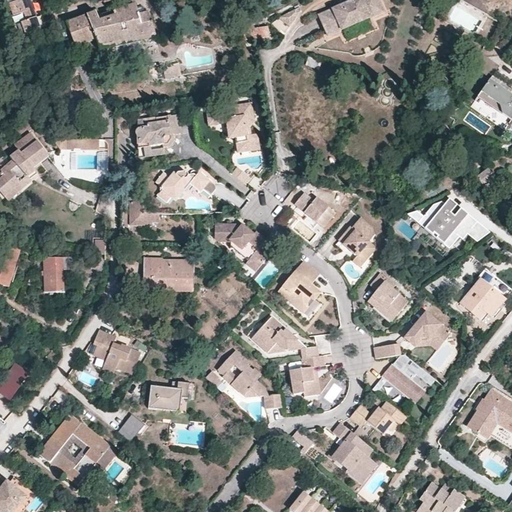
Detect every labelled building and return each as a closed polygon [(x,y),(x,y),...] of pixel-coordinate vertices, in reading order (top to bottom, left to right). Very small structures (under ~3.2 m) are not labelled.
[(39,28),(29,0),(14,0),(9,2),(14,15),(23,11),(26,20),(20,22),(23,34),(39,28)] [(381,0),(349,0),(332,7),(319,13),(326,30),(329,35),(342,29),(372,16),(386,11),(381,0)] [(458,0),(481,12),(486,3),(480,0),(458,0)] [(156,36),(149,11),(138,15),(135,3),(99,15),(96,7),(90,9),(91,12),(74,18),(67,21),(77,46),(85,43),(89,53),(142,39),(156,36)] [(302,10),(299,6),(280,16),(291,27),(302,10)] [(270,37),(268,26),(255,28),(254,23),(243,25),(245,37),(254,36),(255,40),(270,37)] [(60,67),(52,67),(52,77),(61,77),(60,67)] [(182,75),(182,68),(164,71),(166,76),(175,77),(182,75)] [(511,95),(511,89),(493,76),(490,80),(511,95)] [(511,95),(490,80),(480,93),(499,106),(501,115),(511,122),(511,121),(511,95)] [(508,126),(511,122),(501,115),(499,106),(480,93),(474,101),(508,126)] [(238,152),(261,149),(253,101),(230,105),(231,116),(226,117),(230,138),(233,138),(236,137),(238,152)] [(206,124),(219,124),(218,113),(205,113),(206,124)] [(182,132),(179,114),(138,119),(142,147),(145,147),(146,157),(166,154),(165,148),(171,148),(174,143),(177,140),(176,133),(182,132)] [(29,180),(36,173),(34,171),(42,164),(48,158),(29,136),(15,149),(20,155),(11,162),(14,165),(1,177),(4,181),(0,184),(0,194),(6,202),(15,193),(19,196),(32,184),(31,183),(29,180)] [(99,149),(99,139),(61,139),(61,149),(99,149)] [(253,178),(238,166),(232,172),(247,185),(253,178)] [(496,177),(492,172),(489,168),(477,177),(482,184),(483,186),(496,177)] [(162,186),(160,187),(163,189),(172,197),(177,201),(185,189),(191,183),(202,191),(204,188),(211,194),(213,193),(214,191),(217,188),(215,183),(211,180),(200,170),(197,174),(195,172),(189,174),(189,176),(182,178),(176,174),(177,173),(175,171),(170,177),(162,186)] [(170,177),(164,172),(157,181),(162,186),(170,177)] [(38,176),(36,173),(29,180),(31,183),(38,176)] [(172,197),(163,189),(158,195),(167,203),(172,197)] [(330,204),(340,207),(344,192),(334,190),(330,204)] [(9,205),(19,196),(15,193),(6,202),(9,205)] [(295,206),(323,228),(335,213),(316,198),(314,201),(304,193),(295,206)] [(476,243),(489,233),(459,208),(453,216),(449,213),(456,205),(448,198),(443,203),(440,201),(432,204),(422,216),(415,211),(406,214),(406,216),(448,250),(458,238),(461,241),(466,235),(476,243)] [(161,216),(142,215),(142,203),(131,202),(131,227),(154,227),(153,224),(160,224),(161,216)] [(320,232),(323,228),(295,206),(291,209),(317,230),(320,232)] [(362,253),(368,258),(377,247),(370,241),(376,235),(372,228),(361,218),(353,228),(350,227),(340,241),(350,250),(358,256),(362,253)] [(255,235),(242,224),(215,224),(215,239),(219,243),(228,243),(230,244),(231,249),(234,249),(248,261),(246,264),(256,272),(281,242),(271,234),(267,239),(266,240),(262,237),(257,233),(255,235)] [(106,255),(106,242),(106,240),(96,240),(95,250),(106,255)] [(0,258),(0,275),(0,276),(0,277),(0,284),(11,288),(22,249),(9,246),(5,260),(0,258)] [(361,266),(368,258),(362,253),(358,256),(354,261),(361,266)] [(106,261),(91,254),(87,265),(105,274),(106,261)] [(73,258),(44,259),(43,259),(44,294),(64,294),(64,281),(64,271),(74,270),(73,258)] [(144,272),(144,288),(194,290),(195,261),(145,258),(144,272)] [(321,275),(305,262),(279,292),(290,301),(304,314),(309,309),(307,303),(310,299),(314,302),(321,294),(311,287),(308,284),(311,280),(315,283),(321,275)] [(411,302),(395,289),(399,285),(384,273),(373,286),(379,291),(375,296),(370,302),(395,322),(411,302)] [(492,318),(506,301),(501,297),(504,294),(491,284),(489,286),(481,280),(469,294),(461,304),(481,320),(486,313),(492,318)] [(461,304),(469,294),(464,290),(455,299),(461,304)] [(307,303),(309,309),(311,311),(316,304),(314,302),(310,299),(307,303)] [(509,304),(506,301),(492,318),(496,321),(501,314),(509,304)] [(438,343),(442,346),(449,337),(450,331),(426,313),(420,320),(422,322),(419,326),(416,325),(407,336),(416,343),(438,343)] [(301,343),(272,316),(251,339),(269,355),(300,349),(301,360),(302,360),(320,357),(317,347),(306,348),(301,343)] [(104,366),(115,370),(116,368),(132,374),(140,352),(125,346),(123,348),(118,346),(113,344),(115,336),(99,330),(94,344),(97,345),(101,346),(97,357),(106,361),(104,366)] [(437,351),(442,346),(438,343),(416,343),(407,336),(405,339),(416,348),(432,348),(437,351)] [(376,360),(401,356),(399,345),(374,349),(376,360)] [(250,363),(236,350),(217,371),(224,376),(222,378),(242,396),(250,388),(260,397),(264,397),(265,410),(273,409),(282,408),(281,394),(268,396),(266,388),(257,380),(262,375),(255,368),(253,370),(248,365),(250,363)] [(437,381),(404,355),(395,366),(394,365),(389,372),(383,379),(384,379),(374,391),(378,395),(388,383),(417,406),(428,392),(414,381),(418,376),(433,387),(437,381)] [(320,357),(302,360),(302,362),(303,370),(292,372),(291,372),(295,395),(304,393),(305,398),(320,396),(317,377),(316,368),(324,367),(323,356),(320,357)] [(303,370),(302,362),(290,363),(292,372),(303,370)] [(9,386),(22,369),(17,365),(4,383),(9,386)] [(0,392),(9,400),(29,373),(22,369),(9,386),(4,383),(0,388),(0,392)] [(219,377),(212,371),(206,377),(221,391),(224,387),(221,384),(222,382),(219,379),(219,377)] [(180,401),(187,402),(189,387),(178,386),(177,394),(170,393),(171,391),(150,389),(149,400),(147,412),(157,413),(159,405),(172,407),(172,414),(179,415),(180,401)] [(260,397),(250,388),(242,396),(246,399),(260,397)] [(511,449),(511,404),(491,391),(480,408),(468,427),(480,435),(477,439),(486,444),(491,436),(511,449)] [(402,426),(408,418),(388,403),(382,410),(381,409),(373,418),(368,414),(365,418),(356,411),(355,413),(351,418),(361,426),(367,420),(386,436),(397,422),(402,426)] [(157,413),(172,414),(172,407),(159,405),(157,413)] [(373,418),(381,409),(378,407),(372,414),(361,405),(356,411),(365,418),(368,414),(373,418)] [(80,487),(113,447),(73,414),(54,437),(65,447),(76,435),(93,449),(78,467),(49,443),(40,454),(80,487)] [(131,415),(126,422),(138,431),(143,424),(131,415)] [(126,422),(118,432),(130,442),(138,431),(126,422)] [(368,457),(374,450),(340,423),(332,433),(340,438),(344,442),(340,446),(331,457),(351,473),(365,454),(368,457)] [(292,438),(304,448),(301,452),(305,455),(313,445),(298,432),(292,438)] [(93,449),(76,435),(65,447),(54,437),(52,440),(49,443),(78,467),(93,449)] [(340,446),(337,444),(328,455),(331,457),(340,446)] [(120,453),(113,447),(80,487),(88,493),(120,453)] [(378,465),(368,457),(365,454),(351,473),(349,475),(361,485),(378,465)] [(15,511),(28,497),(7,480),(0,488),(0,511),(15,511)] [(425,504),(419,511),(457,511),(466,499),(454,492),(450,497),(443,492),(432,484),(421,501),(425,504)] [(250,486),(241,496),(248,502),(257,491),(250,486)] [(447,487),(443,492),(450,497),(454,492),(447,487)] [(328,511),(305,492),(291,509),(294,511),(328,511)] [(461,511),(469,502),(466,499),(457,511),(461,511)]
